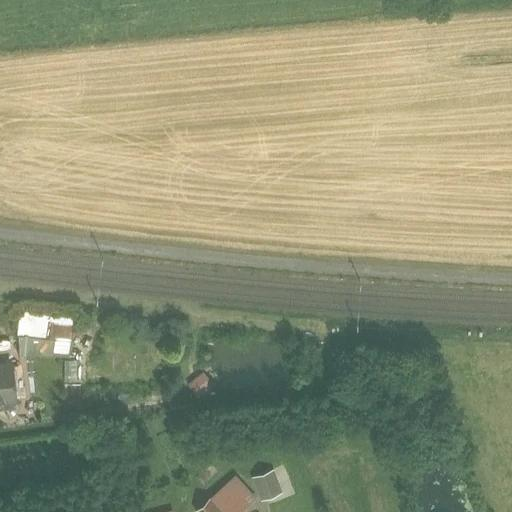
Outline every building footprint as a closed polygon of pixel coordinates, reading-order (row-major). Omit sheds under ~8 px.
[(79,330),(82,307),(36,301),(33,325),(79,330)] [(77,345),(79,330),(33,325),(27,324),(20,344),(77,345)] [(0,395),(31,393),(28,353),(7,355),(6,347),(0,346),(0,395)] [(166,354),(157,347),(148,359),(157,365),(166,354)] [(84,349),(74,349),(73,379),(83,380),(84,349)] [(208,370),(191,382),(201,395),(217,383),(208,370)] [(84,383),(67,383),(67,395),(84,395),(84,383)] [(291,455),(259,466),(268,491),(299,481),(291,455)] [(243,464),(202,500),(212,511),(254,511),(247,503),(264,488),(243,464)] [(185,511),(182,500),(145,508),(146,511),(185,511)]
